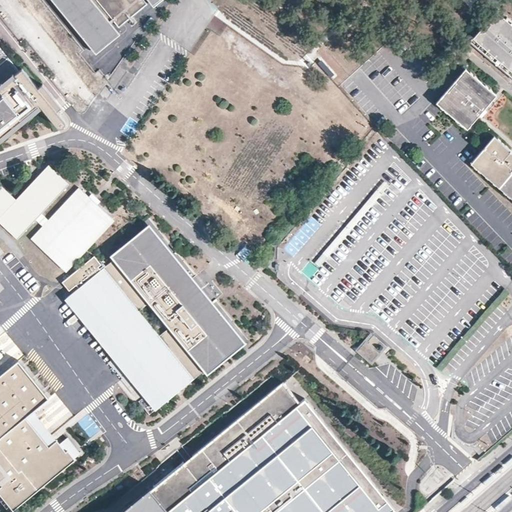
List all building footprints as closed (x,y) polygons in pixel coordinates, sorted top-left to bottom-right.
[(52,0),(99,56),(122,37),(111,23),(114,21),(116,24),(145,0),(146,0),(155,10),(167,0),(52,0)] [(511,26),(496,13),(495,15),(491,12),(469,38),(473,41),(472,42),(511,76),(511,26)] [(65,120),(23,68),(15,74),(16,76),(15,77),(13,74),(0,84),(0,142),(42,109),(42,108),(58,127),(59,128),(61,128),(62,128),(64,127),(66,125),(66,123),(66,122),(65,120)] [(496,95),(465,70),(436,103),(467,129),(496,95)] [(511,151),(494,136),(471,163),(511,198),(511,151)] [(69,184),(49,166),(17,200),(2,186),(0,188),(0,222),(18,239),(36,220),(42,213),(69,184)] [(116,221),(80,187),(49,220),(43,226),(32,239),(67,272),(116,221)] [(49,220),(42,213),(36,220),(43,226),(49,220)] [(114,260),(104,267),(194,378),(204,370),(207,374),(246,342),(149,224),(110,256),(114,260)] [(94,256),(63,282),(69,290),(76,284),(79,288),(69,296),(159,407),(194,378),(104,267),(101,270),(98,267),(101,264),(94,256)] [(205,288),(213,299),(221,293),(213,283),(205,288)] [(368,341),(373,335),(371,333),(355,351),(372,365),(387,348),(380,341),(374,348),(380,353),(372,363),(358,351),(366,341),(368,343),(369,342),(368,341)] [(380,341),(373,335),(368,341),(369,342),(368,343),(366,341),(358,351),(372,363),(380,353),(374,348),(380,341)] [(0,495),(13,511),(77,461),(36,410),(48,400),(18,362),(4,373),(0,367),(0,495)] [(390,511),(394,509),(309,400),(303,403),(288,383),(151,493),(147,489),(118,511),(390,511)] [(492,475),(483,483),(485,485),(494,477),(492,475)] [(509,495),(495,508),(497,510),(511,498),(509,495)]
